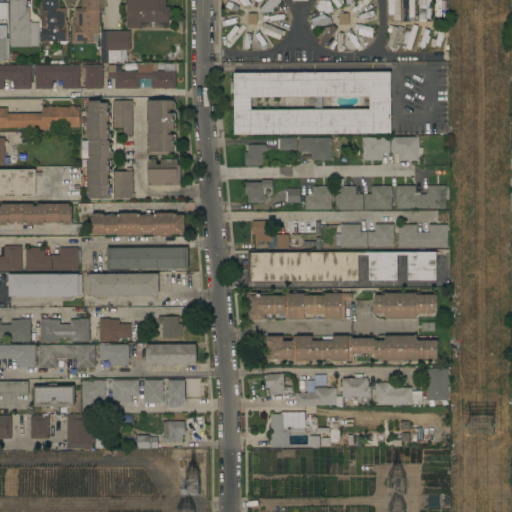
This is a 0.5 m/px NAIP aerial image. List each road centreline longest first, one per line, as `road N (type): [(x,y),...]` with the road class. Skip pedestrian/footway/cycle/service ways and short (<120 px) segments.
road 1 (residential): [(201,0),(228,511)]
road 2 (residential): [(228,502),(382,501)]
